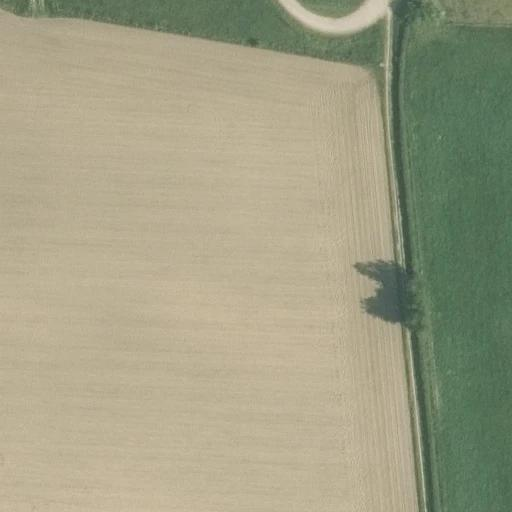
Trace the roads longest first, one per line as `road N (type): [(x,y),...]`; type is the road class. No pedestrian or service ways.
road 1 (track): [(397,1),(430,511)]
road 2 (unclassified): [(397,0),(345,29),(315,25),(282,0)]
